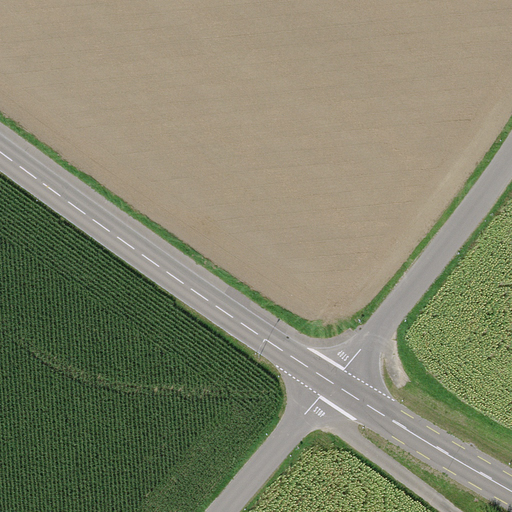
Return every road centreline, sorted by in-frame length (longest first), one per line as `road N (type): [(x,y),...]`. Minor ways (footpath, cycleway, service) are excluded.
road 1 (tertiary): [(0,149),(333,383)]
road 2 (unclassified): [(511,154),(333,383)]
road 3 (tertiary): [(333,383),(511,490)]
road 4 (track): [(387,320),(403,383),(511,442)]
road 5 (track): [(449,511),(312,408)]
road 6 (unclassified): [(223,511),(333,383)]
